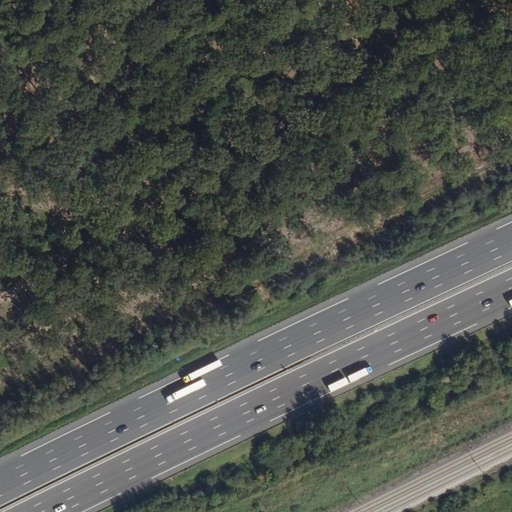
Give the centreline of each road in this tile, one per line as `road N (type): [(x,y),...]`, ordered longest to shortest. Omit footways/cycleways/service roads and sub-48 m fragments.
road 1 (motorway): [(511,241),(0,485)]
road 2 (motorway): [(44,511),(511,288)]
